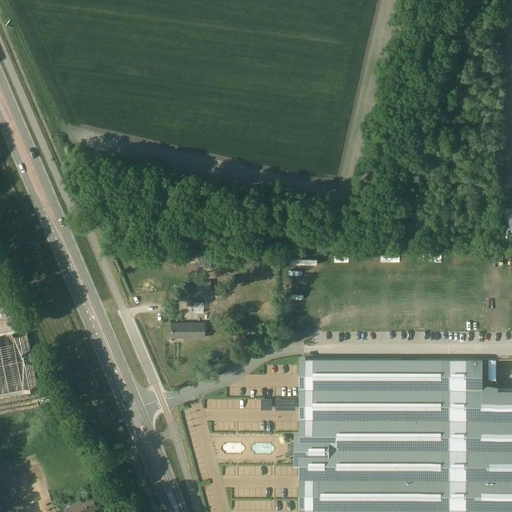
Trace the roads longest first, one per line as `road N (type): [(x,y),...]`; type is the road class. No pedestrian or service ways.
road 1 (primary): [(179,511),(0,79)]
road 2 (primary): [(0,115),(125,416),(174,511)]
